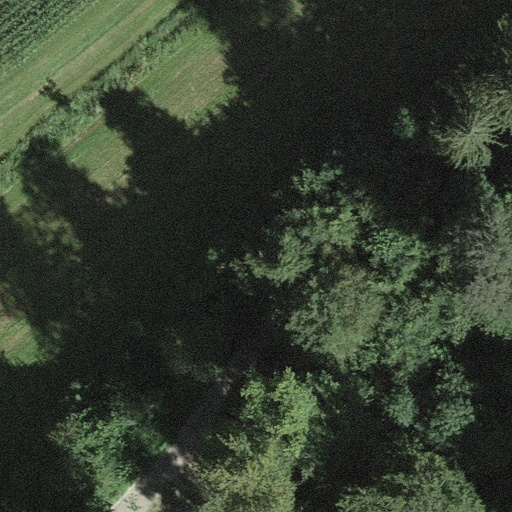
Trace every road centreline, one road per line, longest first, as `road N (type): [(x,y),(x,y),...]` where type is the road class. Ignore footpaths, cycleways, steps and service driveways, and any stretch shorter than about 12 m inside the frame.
road 1 (track): [(511,126),(390,212),(215,387),(106,511)]
road 2 (track): [(254,511),(217,491),(116,500)]
